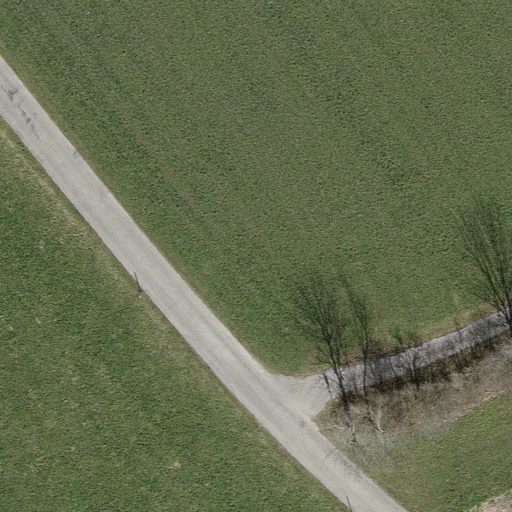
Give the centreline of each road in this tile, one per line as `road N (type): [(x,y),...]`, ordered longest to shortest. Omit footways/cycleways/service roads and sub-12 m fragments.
road 1 (unclassified): [(0,83),(271,405),(390,511)]
road 2 (track): [(271,405),(421,359),(511,316)]
